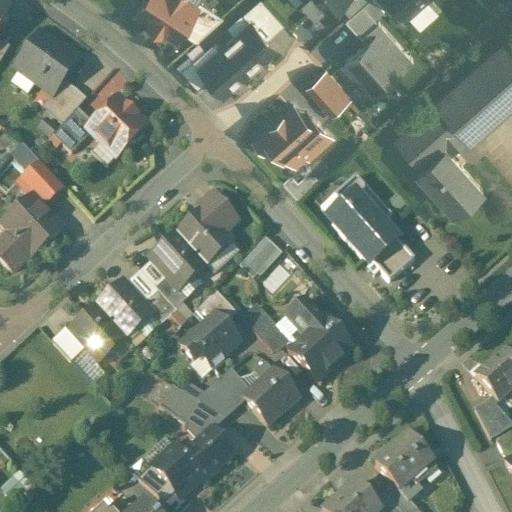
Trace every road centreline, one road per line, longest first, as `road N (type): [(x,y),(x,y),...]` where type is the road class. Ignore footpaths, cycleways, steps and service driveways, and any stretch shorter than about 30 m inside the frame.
road 1 (residential): [(213,136),(418,365)]
road 2 (residential): [(2,333),(213,136)]
road 3 (tertiary): [(254,511),(418,365)]
road 4 (residential): [(64,0),(146,64),(213,136)]
road 5 (residential): [(418,365),(487,511)]
road 6 (tertiary): [(418,365),(511,282)]
